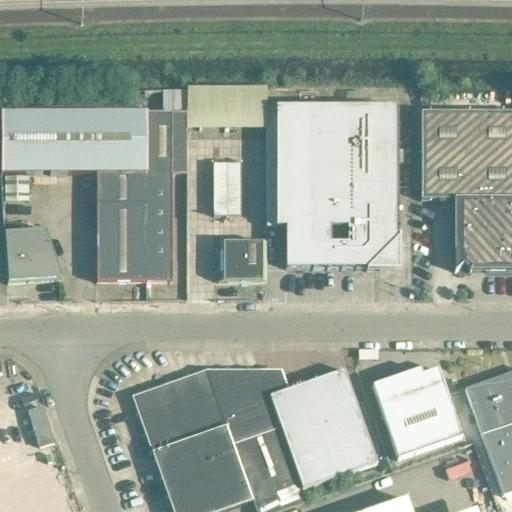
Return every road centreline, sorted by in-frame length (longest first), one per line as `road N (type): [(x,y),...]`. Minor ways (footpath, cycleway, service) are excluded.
road 1 (unclassified): [(511,328),(48,328)]
road 2 (unclassified): [(110,511),(48,328)]
